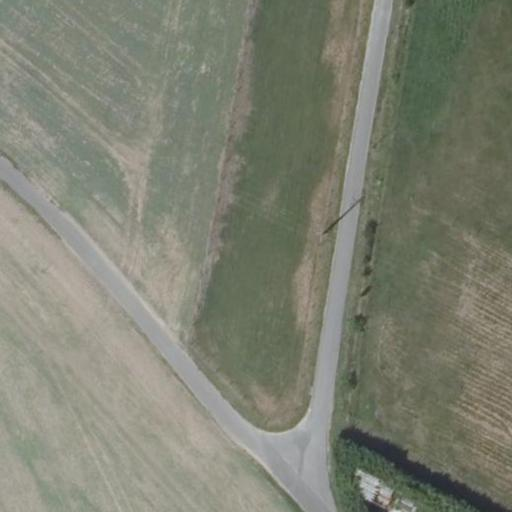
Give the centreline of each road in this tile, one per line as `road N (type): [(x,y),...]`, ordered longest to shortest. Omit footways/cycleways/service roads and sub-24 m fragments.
road 1 (unclassified): [(303,497),(377,0)]
road 2 (unclassified): [(0,164),(303,497)]
